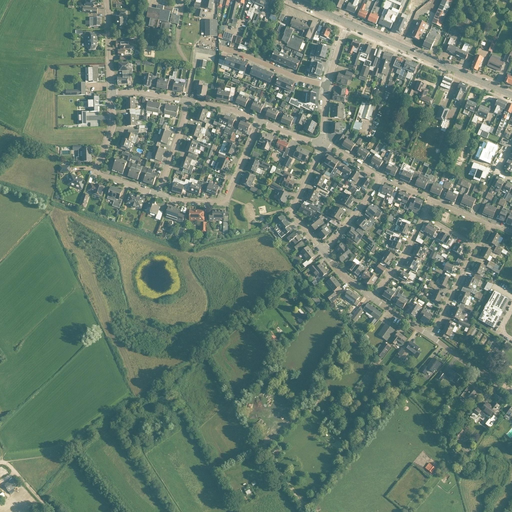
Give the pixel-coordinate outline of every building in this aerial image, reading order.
[(203,8),(212,10),(214,0),(206,0),(206,1),(205,1),(203,8)] [(238,3),(239,0),(235,0),(235,2),(234,2),(229,19),(233,20),(236,9),(237,9),(238,3)] [(248,0),(248,1),(253,3),(250,10),(253,11),(254,7),(257,0),(248,0)] [(253,11),(250,19),(252,19),(255,9),(257,10),(261,0),(257,0),(254,7),(253,11)] [(255,26),(256,26),(261,14),(267,0),(266,0),(261,0),(257,10),(260,11),(255,26)] [(261,14),(263,14),(264,15),(268,6),(270,2),(267,0),(261,14)] [(340,9),(342,5),(344,0),(336,0),(334,6),(340,9)] [(350,12),(355,1),(352,0),(350,4),(349,4),(346,10),(350,12)] [(379,24),(382,25),(390,29),(393,23),(393,24),(394,24),(401,6),(403,0),(388,0),(388,1),(386,0),(385,0),(382,7),(385,9),(381,17),(382,17),(379,24)] [(442,0),(442,1),(432,23),(441,27),(451,5),(453,0),(442,0)] [(360,12),(358,16),(365,20),(367,15),(368,13),(363,11),(367,3),(364,1),(360,12)] [(374,12),(375,12),(379,3),(376,2),(368,21),(376,24),(379,18),(373,15),(374,12)] [(178,24),(179,21),(180,16),(172,15),(173,9),(157,5),(156,9),(148,7),(146,17),(151,18),(149,26),(157,28),(157,27),(161,28),(160,31),(168,33),(170,23),(178,24)] [(125,30),(125,25),(126,25),(126,21),(124,21),(124,15),(126,15),(126,11),(119,12),(119,15),(120,15),(120,17),(116,17),(117,30),(125,30)] [(272,13),(270,19),(272,20),(271,22),(273,23),(272,24),(275,25),(276,24),(278,21),(276,20),(278,15),(272,13)] [(403,14),(395,31),(397,32),(396,33),(399,34),(400,33),(401,34),(407,21),(409,16),(403,14)] [(278,30),(277,32),(278,32),(284,35),(285,35),(282,41),(288,44),(287,47),(291,49),(298,51),(299,52),(305,37),(310,39),(313,33),(314,30),(314,29),(315,28),(316,24),(309,21),(308,24),(301,21),(291,17),(291,18),(287,28),(280,25),(278,30)] [(459,22),(458,26),(465,29),(466,27),(467,25),(469,26),(471,21),(469,20),(463,17),(461,22),(459,22)] [(100,18),(90,18),(90,27),(94,27),(94,26),(100,26),(100,18)] [(217,21),(206,21),(207,37),(217,37),(217,21)] [(426,24),(419,21),(413,32),(421,36),(426,24)] [(331,30),(324,28),(321,35),(320,38),(323,39),(322,39),(327,41),(328,38),(327,38),(331,30)] [(223,40),(231,42),(233,35),(225,32),(223,37),(223,40)] [(419,40),(421,36),(413,32),(411,37),(419,40)] [(95,46),(97,46),(96,37),(97,37),(95,37),(95,34),(94,33),(89,33),(88,33),(86,37),(86,46),(89,50),(95,50),(95,49),(95,46)] [(428,34),(422,47),(430,51),(432,47),(432,46),(436,38),(428,34)] [(446,52),(454,55),(457,49),(452,46),(455,41),(451,38),(450,40),(448,45),(449,45),(446,52)] [(125,56),(125,50),(130,50),(129,46),(134,45),(133,40),(129,40),(129,42),(116,42),(116,48),(120,47),(120,50),(118,50),(118,56),(121,56),(120,56),(120,60),(130,60),(130,56),(125,56)] [(356,54),(357,52),(361,43),(354,40),(351,46),(352,46),(349,53),(352,54),(353,52),(356,54)] [(491,52),(495,45),(489,42),(486,50),(491,52)] [(457,49),(454,55),(465,60),(467,56),(468,54),(466,52),(469,45),(465,43),(464,45),(461,51),(457,49)] [(317,51),(326,53),(328,48),(316,45),(315,50),(317,51)] [(361,53),(360,57),(367,60),(372,47),(365,45),(363,51),(362,50),(361,52),(361,53)] [(380,59),(380,56),(382,51),(376,49),(375,54),(371,66),(370,69),(374,70),(378,58),(380,59)] [(325,59),(326,53),(317,51),(315,50),(313,56),(316,56),(315,60),(320,61),(321,58),(325,59)] [(276,62),(280,54),(275,52),(271,60),(276,62)] [(281,64),(285,56),(285,54),(281,52),(280,54),(276,62),(281,64)] [(354,58),(352,65),(355,66),(357,66),(359,60),(360,57),(361,53),(357,52),(356,54),(354,58)] [(385,52),(383,57),(382,60),(377,78),(382,80),(384,75),(387,75),(390,63),(393,55),(385,52)] [(480,68),(482,64),(480,63),(483,58),(476,55),(471,68),(477,71),(479,67),(480,68)] [(286,66),(290,58),(285,56),(281,64),(286,66)] [(396,62),(393,67),(398,69),(396,73),(399,75),(399,74),(403,65),(405,60),(398,57),(396,62)] [(234,69),(237,60),(232,58),(229,67),(234,69)] [(291,68),(294,60),(290,58),(286,66),(291,68)] [(500,71),(502,68),(502,67),(503,64),(491,58),(487,66),(488,66),(488,65),(495,68),(495,69),(500,71)] [(239,71),(242,62),(237,60),(234,69),(239,71)] [(296,70),(300,62),(294,60),(291,68),(296,70)] [(323,65),(320,64),(320,61),(315,60),(312,68),(312,69),(322,71),(323,67),(323,65)] [(363,66),(360,76),(367,78),(370,68),(371,66),(372,62),(366,60),(363,66)] [(402,76),(399,75),(398,78),(404,81),(406,78),(412,63),(407,61),(403,69),(405,70),(402,76)] [(246,68),(248,64),(242,62),(239,71),(244,72),(244,75),(246,76),(249,70),(246,68)] [(418,66),(412,63),(406,78),(409,80),(412,73),(414,74),(418,66)] [(123,75),(133,75),(132,68),(129,68),(129,64),(119,64),(119,71),(126,71),(126,74),(123,75)] [(255,77),(259,69),(253,66),(252,71),(249,70),(246,76),(249,77),(250,75),(255,77)] [(89,72),(86,72),(87,75),(89,75),(89,83),(92,83),(97,83),(97,75),(98,75),(98,68),(93,68),(89,68),(89,72)] [(321,76),(322,71),(312,69),(312,68),(310,68),(308,77),(316,79),(317,76),(320,77),(320,75),(321,76)] [(260,79),(264,71),(259,69),(255,77),(260,79)] [(265,81),(269,73),(264,71),(260,79),(265,81)] [(351,81),(353,74),(347,72),(346,76),(339,74),(337,82),(347,85),(348,80),(351,81)] [(270,83),(274,75),(269,73),(265,81),(270,83)] [(155,80),(156,78),(156,77),(145,74),(145,76),(144,81),(145,82),(144,85),(151,87),(151,84),(154,85),(155,80)] [(157,74),(156,77),(156,78),(158,78),(157,88),(162,89),(164,79),(159,78),(159,74),(157,74)] [(123,78),(118,78),(118,85),(128,85),(128,81),(131,81),(131,75),(123,75),(123,78)] [(280,88),(284,79),(279,77),(275,85),(280,88)] [(453,80),(444,77),(440,86),(449,90),(453,80)] [(181,79),(180,82),(178,92),(184,93),(184,88),(187,89),(189,80),(186,79),(186,80),(181,79)] [(286,90),(289,82),(284,79),(280,88),(285,90),(286,90)] [(206,97),(207,92),(207,88),(201,87),(202,82),(196,81),(195,85),(194,90),(198,90),(197,96),(200,96),(200,97),(201,97),(206,97)] [(293,93),(296,88),(293,86),(294,84),(289,82),(286,90),(285,90),(284,92),(290,94),(291,92),(293,93)] [(416,87),(415,90),(421,92),(420,96),(418,99),(416,103),(423,106),(425,103),(427,103),(427,104),(430,106),(431,105),(433,100),(425,97),(428,91),(423,89),(425,85),(418,82),(416,87)] [(77,90),(66,91),(66,96),(85,95),(85,83),(77,83),(77,90)] [(465,93),(466,91),(468,86),(460,83),(454,99),(458,101),(462,92),(465,93)] [(221,99),(223,100),(224,91),(219,90),(219,87),(216,86),(214,95),(217,95),(216,99),(220,100),(221,99)] [(345,95),(346,88),(339,87),(338,93),(334,93),(333,100),(344,102),(345,95)] [(234,96),(235,90),(235,88),(231,88),(231,89),(225,88),(225,91),(224,91),(223,100),(225,100),(225,101),(229,102),(230,95),(234,96)] [(294,101),(292,105),(300,109),(301,107),(313,113),(314,109),(312,109),(312,105),(315,105),(316,94),(306,93),(305,103),(302,103),(295,100),(294,101)] [(240,105),(244,97),(239,95),(236,103),(240,105)] [(90,101),(88,101),(89,108),(88,108),(90,108),(90,112),(98,112),(98,107),(99,106),(99,105),(99,104),(99,103),(99,101),(99,97),(90,97),(90,101)] [(249,99),(244,97),(240,105),(245,107),(249,99)] [(255,112),(259,103),(260,100),(258,99),(257,102),(254,101),(251,110),(255,112)] [(497,114),(503,101),(498,99),(494,106),(496,107),(493,113),(497,114)] [(152,112),(154,103),(152,103),(152,102),(148,101),(147,106),(146,108),(144,108),(143,111),(146,111),(152,112)] [(474,111),(477,105),(468,101),(469,101),(463,113),(468,115),(470,111),(473,112),(474,111)] [(504,110),(505,108),(507,103),(503,101),(497,114),(500,116),(503,109),(504,110)] [(356,122),(360,123),(362,118),(370,120),(374,106),(362,102),(356,122)] [(161,114),(162,111),(159,111),(160,108),(161,104),(157,103),(157,104),(154,103),(152,112),(159,114),(159,113),(161,114)] [(264,105),(259,103),(255,112),(260,114),(264,105)] [(127,110),(130,110),(130,113),(138,113),(138,110),(135,110),(135,104),(126,105),(127,110)] [(164,114),(170,116),(172,107),(170,106),(170,105),(166,104),(164,112),(162,111),(161,114),(164,114)] [(501,131),(505,120),(506,120),(508,113),(511,114),(511,111),(511,105),(508,104),(506,108),(497,130),(501,131)] [(344,118),(344,115),(343,115),(343,105),(334,105),(334,108),(333,108),(332,118),(344,118)] [(175,107),(172,107),(170,116),(177,117),(179,107),(175,106),(175,107)] [(436,118),(444,122),(449,110),(441,106),(436,118)] [(266,116),(271,118),(274,109),(269,107),(266,116)] [(476,112),(472,122),(476,124),(479,117),(486,120),(490,110),(487,108),(486,110),(480,108),(478,113),(476,112)] [(279,111),(274,109),(271,118),(275,120),(279,111)] [(198,115),(207,118),(208,112),(200,110),(198,115)] [(86,112),(78,112),(79,125),(86,125),(86,112)] [(281,122),(286,124),(289,116),(284,114),(281,122)] [(205,123),(207,118),(198,115),(197,120),(205,123)] [(313,133),(316,124),(308,120),(307,121),(304,120),(306,117),(300,115),(296,123),(302,125),(303,124),(306,126),(305,129),(304,128),(304,130),(307,131),(306,132),(309,133),(310,132),(313,133)] [(226,127),(230,118),(225,116),(224,118),(221,116),(219,120),(219,122),(217,126),(220,128),(222,125),(226,127)] [(289,116),(286,124),(290,127),(292,123),(295,124),(297,118),(294,117),(294,118),(289,116)] [(226,127),(224,133),(231,136),(233,133),(237,124),(234,123),(235,120),(230,118),(226,127)] [(442,127),(441,131),(444,132),(445,133),(450,121),(445,119),(443,125),(442,127)] [(240,136),(242,133),(246,124),(241,122),(239,125),(237,124),(233,133),(231,136),(232,136),(234,137),(236,134),(240,136)] [(331,134),(339,135),(340,124),(332,123),(331,134)] [(160,135),(169,138),(169,136),(170,136),(172,133),(167,131),(165,130),(166,125),(164,124),(162,129),(160,135)] [(249,136),(252,129),(249,128),(250,126),(246,124),(242,133),(245,134),(249,136)] [(195,125),(193,131),(201,134),(203,128),(195,125)] [(135,143),(138,134),(146,133),(148,129),(140,129),(139,129),(139,130),(133,130),(128,131),(129,131),(127,135),(126,135),(125,140),(123,139),(132,142),(135,143)] [(191,136),(196,138),(199,139),(201,134),(193,131),(191,136)] [(259,142),(263,143),(265,144),(263,149),(268,151),(274,137),(269,135),(269,136),(263,134),(259,142)] [(157,144),(160,145),(160,143),(163,143),(167,145),(169,141),(168,141),(169,138),(160,135),(158,142),(157,144)] [(225,138),(224,141),(227,143),(225,147),(234,151),(236,146),(232,145),(233,142),(230,141),(225,138)] [(130,152),(131,149),(129,148),(131,142),(132,143),(132,142),(123,139),(122,145),(121,149),(130,152)] [(342,146),(346,149),(351,142),(346,139),(342,146)] [(189,141),(187,147),(196,150),(199,151),(201,146),(203,146),(204,143),(200,142),(193,140),(192,142),(189,141)] [(285,153),(287,148),(288,144),(279,140),(277,144),(275,149),(285,153)] [(355,145),(351,142),(346,149),(351,151),(355,145)] [(154,153),(163,156),(164,153),(164,154),(166,150),(159,147),(160,145),(157,144),(156,147),(156,146),(154,153)] [(480,150),(493,155),(494,152),(497,153),(499,147),(494,145),(493,147),(488,144),(487,146),(484,144),(482,150),(480,150)] [(197,156),(194,155),(196,150),(187,147),(186,152),(189,153),(188,156),(197,159),(197,156)] [(219,154),(225,156),(226,153),(232,156),(234,151),(225,147),(223,152),(220,150),(219,153),(219,154)] [(356,155),(360,157),(365,150),(360,147),(356,155)] [(293,156),(301,160),(301,159),(306,161),(310,153),(305,150),(305,152),(297,148),(293,156)] [(387,159),(386,161),(385,164),(384,167),(387,168),(385,173),(390,175),(393,166),(394,163),(390,161),(392,155),(391,155),(393,150),(392,149),(389,154),(387,159)] [(82,162),(86,162),(91,161),(91,150),(83,150),(83,157),(82,157),(82,162)] [(365,160),(367,156),(369,153),(365,150),(360,157),(365,160)] [(480,150),(478,156),(481,158),(480,159),(486,161),(485,162),(490,164),(492,159),(490,158),(491,155),(493,155),(480,150)] [(372,159),(370,163),(374,166),(379,159),(380,157),(376,154),(377,153),(374,151),(373,153),(375,155),(374,156),(372,159)] [(151,156),(152,157),(152,159),(151,159),(150,161),(154,162),(154,160),(161,162),(163,158),(162,158),(163,156),(154,153),(152,152),(151,156)] [(221,158),(219,163),(227,167),(230,162),(224,159),(225,156),(219,154),(218,157),(221,158)] [(324,163),(329,166),(334,159),(331,158),(332,157),(327,154),(324,159),(326,161),(324,163)] [(196,161),(197,159),(188,156),(187,158),(184,157),(182,162),(194,167),(196,161)] [(285,171),(287,167),(289,168),(293,159),(287,157),(281,169),(285,171)] [(123,175),(127,163),(116,159),(112,171),(117,173),(117,171),(118,172),(118,173),(123,175)] [(338,168),(339,167),(342,163),(337,160),(336,161),(334,159),(329,166),(334,169),(329,177),(330,178),(332,179),(333,178),(334,176),(336,173),(337,172),(339,168),(338,168)] [(381,165),(383,162),(379,159),(374,166),(379,169),(381,165)] [(256,172),(259,174),(260,170),(257,168),(259,164),(251,160),(248,169),(255,173),(256,172)] [(137,165),(133,163),(130,162),(127,169),(130,170),(128,177),(133,178),(137,165)] [(191,175),(192,172),(194,167),(182,162),(180,168),(184,169),(183,172),(189,174),(191,175)] [(212,170),(215,171),(220,173),(218,172),(219,170),(225,172),(227,167),(219,163),(216,162),(214,167),(212,170)] [(474,162),(470,171),(476,173),(474,179),(480,181),(481,178),(486,179),(488,175),(485,173),(487,168),(474,162)] [(339,168),(337,172),(336,173),(338,174),(340,175),(342,173),(348,177),(352,171),(345,166),(346,166),(342,163),(339,168)] [(403,164),(402,168),(399,174),(401,176),(400,179),(405,181),(408,172),(410,169),(405,167),(406,165),(403,164)] [(137,165),(133,178),(138,180),(140,174),(143,175),(145,167),(142,166),(142,167),(137,165)] [(393,166),(390,175),(394,177),(396,172),(398,168),(393,166)] [(148,168),(145,167),(143,175),(145,176),(143,182),(148,184),(152,172),(153,170),(148,168)] [(283,176),(283,175),(286,177),(285,178),(282,185),(291,189),(295,183),(289,180),(290,179),(291,179),(292,175),(285,172),(278,168),(276,173),(283,176)] [(349,192),(351,194),(362,178),(359,176),(360,175),(354,171),(348,180),(348,182),(352,184),(351,186),(352,187),(349,192)] [(408,172),(405,181),(410,183),(411,180),(414,181),(417,172),(415,171),(414,173),(413,174),(408,172)] [(159,174),(152,172),(148,184),(153,186),(156,177),(157,178),(159,174)] [(420,173),(417,172),(414,181),(416,182),(415,185),(420,188),(425,176),(420,174),(420,173)] [(250,187),(255,176),(246,173),(247,173),(244,180),(243,179),(241,183),(245,185),(245,186),(247,187),(248,186),(250,187)] [(323,183),(326,179),(329,180),(330,178),(329,177),(324,174),(322,177),(317,174),(316,176),(317,176),(315,179),(323,183)] [(428,183),(430,184),(433,176),(434,176),(431,175),(430,176),(425,174),(425,176),(420,188),(425,190),(428,183)] [(71,175),(67,185),(82,190),(83,185),(81,185),(83,180),(76,177),(71,175)] [(438,187),(439,184),(434,182),(436,179),(436,177),(433,176),(430,184),(433,185),(430,192),(435,194),(438,187)] [(351,194),(354,195),(357,190),(359,191),(362,186),(363,187),(362,189),(362,190),(364,191),(365,191),(366,189),(371,182),(365,178),(364,180),(362,178),(351,194)] [(177,193),(181,181),(174,179),(171,186),(173,187),(172,191),(177,193)] [(181,181),(177,193),(182,195),(182,194),(185,195),(186,191),(190,181),(186,179),(185,182),(181,181)] [(194,194),(198,181),(190,179),(190,181),(186,191),(194,194)] [(322,189),(321,191),(327,194),(328,192),(325,190),(327,185),(323,183),(315,179),(314,182),(313,182),(312,184),(322,189)] [(491,187),(494,189),(495,187),(497,188),(495,191),(499,193),(500,191),(503,186),(504,183),(499,180),(497,183),(494,182),(491,187)] [(203,183),(198,181),(194,194),(199,195),(200,191),(203,192),(204,189),(205,186),(203,185),(203,183)] [(443,188),(446,189),(449,190),(451,184),(449,183),(446,181),(443,188)] [(206,185),(205,186),(204,189),(207,190),(206,192),(211,194),(214,185),(209,183),(209,184),(206,183),(206,185)] [(505,201),(511,189),(511,187),(511,186),(507,183),(505,187),(503,186),(500,191),(503,192),(504,191),(507,192),(503,199),(505,201)] [(101,197),(103,192),(105,187),(98,185),(98,186),(96,185),(95,186),(91,184),(89,189),(89,191),(93,192),(93,194),(101,197)] [(443,186),(439,184),(438,187),(435,194),(440,196),(443,189),(442,189),(443,186)] [(216,196),(217,194),(218,192),(220,192),(221,187),(214,185),(211,194),(216,196)] [(380,194),(386,196),(389,188),(384,185),(384,187),(381,186),(378,192),(381,193),(380,194)] [(109,192),(108,196),(111,197),(110,200),(114,201),(112,206),(119,209),(122,200),(119,199),(120,196),(122,191),(118,190),(116,190),(116,189),(111,187),(109,192)] [(392,204),(392,202),(397,192),(394,191),(394,190),(389,188),(386,196),(389,198),(388,201),(389,202),(392,204)] [(316,198),(318,193),(309,189),(308,191),(309,191),(308,194),(316,198)] [(347,194),(344,199),(352,204),(353,201),(354,201),(355,200),(350,196),(351,194),(349,192),(346,190),(344,192),(347,194)] [(276,199),(280,201),(284,203),(289,195),(280,191),(276,199)] [(400,206),(401,203),(405,194),(400,192),(399,193),(397,192),(392,202),(400,206)] [(305,198),(308,200),(306,202),(310,205),(312,205),(314,203),(316,204),(319,200),(316,198),(308,194),(307,197),(306,197),(305,198)] [(405,194),(401,203),(405,205),(404,208),(404,209),(407,211),(408,209),(412,199),(410,198),(410,196),(405,194)] [(130,195),(127,204),(131,205),(131,206),(131,207),(131,208),(132,208),(133,209),(134,209),(135,209),(135,208),(136,207),(141,209),(144,200),(138,198),(139,197),(136,196),(135,197),(130,195)] [(466,205),(467,205),(470,198),(464,195),(460,205),(465,207),(466,205)] [(476,200),(470,198),(467,205),(467,206),(466,208),(471,210),(476,200)] [(350,206),(352,204),(344,199),(341,203),(350,208),(351,207),(350,206)] [(412,199),(408,209),(412,210),(411,212),(417,214),(419,210),(423,202),(416,199),(415,200),(412,199)] [(143,210),(144,210),(147,211),(147,210),(151,212),(150,213),(157,215),(156,219),(160,221),(161,217),(163,212),(159,211),(160,207),(157,206),(157,205),(157,204),(155,204),(156,203),(150,201),(149,204),(146,203),(143,210)] [(316,215),(317,212),(320,213),(321,212),(322,210),(319,209),(312,205),(310,205),(309,208),(303,204),(299,211),(310,216),(312,212),(316,215)] [(487,215),(488,215),(492,207),(486,205),(482,214),(487,216),(487,215)] [(175,208),(174,208),(169,206),(167,211),(166,217),(170,218),(177,221),(182,223),(183,220),(184,215),(180,213),(180,212),(175,210),(175,209),(175,208)] [(377,208),(375,206),(373,209),(370,206),(366,212),(372,218),(375,215),(378,217),(383,212),(377,208)] [(345,212),(341,210),(337,207),(334,211),(334,212),(341,216),(343,214),(344,214),(345,212)] [(497,209),(492,207),(488,215),(488,217),(492,219),(497,209)] [(502,210),(498,220),(504,222),(505,218),(508,219),(510,214),(511,211),(506,209),(506,211),(502,210)] [(340,219),(341,216),(331,210),(328,214),(327,213),(325,216),(332,220),(335,222),(336,219),(339,221),(340,219)] [(204,221),(204,216),(204,211),(197,211),(190,211),(190,216),(190,220),(204,221)] [(209,213),(209,218),(209,221),(213,221),(213,220),(224,220),(224,221),(224,223),(223,223),(223,232),(227,232),(227,233),(228,233),(228,225),(228,224),(227,223),(226,223),(226,221),(227,221),(228,221),(228,213),(225,213),(225,211),(213,211),(213,213),(209,213)] [(319,214),(313,219),(311,221),(313,223),(311,225),(315,230),(318,227),(320,226),(323,223),(320,220),(323,218),(319,214)] [(282,216),(278,219),(275,222),(277,225),(276,227),(281,232),(278,234),(281,238),(291,231),(288,227),(290,225),(287,222),(286,222),(285,221),(285,220),(282,216)] [(362,217),(356,224),(364,230),(367,225),(369,227),(374,222),(371,220),(367,217),(365,220),(362,217)] [(399,227),(408,230),(410,225),(401,222),(403,219),(399,217),(396,225),(399,227)] [(424,232),(428,234),(433,227),(430,225),(431,224),(429,223),(427,227),(423,225),(421,231),(423,233),(424,232)] [(328,234),(331,232),(325,225),(322,228),(320,230),(318,232),(320,234),(319,235),(323,240),(324,239),(325,239),(327,237),(327,236),(329,234),(328,234)] [(408,230),(399,227),(397,231),(393,230),(392,233),(394,234),(400,236),(401,233),(406,235),(408,230)] [(434,240),(436,238),(438,234),(436,232),(438,229),(436,228),(433,227),(428,234),(433,237),(432,238),(434,240)] [(352,228),(347,235),(354,240),(357,243),(360,239),(364,234),(358,229),(356,232),(352,228)] [(389,240),(392,242),(401,245),(403,241),(398,239),(400,236),(394,234),(392,233),(387,230),(386,233),(391,235),(390,237),(391,238),(389,240)] [(436,239),(441,241),(439,244),(442,246),(449,235),(447,234),(446,235),(441,232),(436,239)] [(297,251),(304,244),(302,242),(300,240),(302,239),(297,233),(295,235),(294,233),(287,239),(290,242),(292,240),(296,246),(294,248),(297,251)] [(500,237),(498,235),(493,233),(491,238),(497,241),(500,237)] [(449,235),(442,246),(447,249),(449,246),(451,248),(455,241),(450,238),(451,236),(449,235)] [(488,242),(493,245),(495,246),(497,241),(491,238),(488,242)] [(392,242),(390,246),(389,246),(387,245),(385,248),(390,249),(391,250),(395,252),(397,249),(399,250),(401,245),(392,242)] [(345,248),(344,246),(340,243),(334,248),(336,247),(340,252),(335,256),(342,262),(351,254),(345,247),(345,248)] [(461,246),(456,243),(452,250),(459,255),(462,250),(464,250),(466,247),(462,245),(461,246)] [(413,254),(418,257),(421,258),(424,253),(425,253),(428,248),(425,247),(421,245),(419,248),(417,247),(413,254)] [(308,247),(305,249),(304,249),(302,250),(303,251),(302,252),(306,258),(307,261),(303,264),(305,268),(313,261),(311,259),(314,256),(310,251),(311,251),(308,247)] [(495,249),(501,253),(506,255),(507,252),(503,249),(502,250),(496,247),(495,249)] [(483,252),(490,256),(492,251),(490,250),(485,248),(483,252)] [(387,251),(384,256),(391,261),(392,259),(393,260),(395,257),(394,256),(396,252),(395,252),(391,250),(390,249),(388,252),(387,251)] [(490,256),(483,252),(480,257),(487,260),(490,256)] [(352,273),(358,265),(357,266),(353,262),(357,256),(355,254),(347,264),(349,266),(347,269),(352,273)] [(387,265),(388,266),(390,263),(391,261),(384,256),(381,261),(382,261),(380,264),(381,265),(385,268),(387,265)] [(407,267),(411,269),(414,270),(416,272),(418,268),(417,268),(421,262),(414,258),(412,261),(410,260),(409,263),(408,263),(407,264),(407,265),(407,267)] [(485,266),(480,264),(476,262),(475,264),(476,264),(475,267),(483,271),(485,266)] [(495,265),(489,262),(488,264),(494,268),(500,271),(501,268),(495,265)] [(358,265),(352,273),(353,272),(358,276),(360,273),(363,275),(368,268),(365,266),(364,267),(359,263),(358,265)] [(443,272),(446,273),(450,275),(453,269),(454,270),(456,266),(452,265),(452,266),(446,263),(443,272)] [(321,278),(323,276),(327,273),(320,265),(317,268),(315,265),(310,269),(316,277),(319,275),(321,278)] [(382,275),(385,269),(380,266),(376,271),(382,275)] [(485,272),(483,271),(475,267),(473,270),(472,270),(472,272),(476,273),(474,276),(481,279),(482,276),(484,276),(485,272)] [(366,271),(364,273),(362,277),(365,279),(365,278),(366,279),(364,282),(370,287),(373,283),(377,278),(373,275),(370,273),(370,274),(366,271)] [(400,278),(399,278),(406,282),(408,279),(413,281),(416,275),(410,272),(408,275),(402,272),(400,275),(401,276),(400,278)] [(441,280),(448,283),(450,278),(443,275),(441,280)] [(466,281),(476,286),(477,286),(479,282),(481,279),(474,276),(473,279),(467,276),(466,278),(467,278),(466,281)] [(334,291),(336,289),(340,286),(333,277),(332,278),(331,278),(330,279),(331,279),(327,282),(334,291)] [(448,283),(441,280),(439,285),(446,288),(448,283)] [(464,284),(463,286),(469,288),(468,290),(471,291),(470,293),(473,294),(475,289),(474,289),(472,288),(474,285),(466,281),(465,284),(464,284)] [(393,296),(395,298),(398,294),(401,290),(402,288),(399,286),(398,288),(395,293),(388,289),(386,293),(385,292),(383,296),(390,301),(393,296)] [(357,307),(360,302),(357,300),(359,298),(349,290),(344,297),(354,304),(353,304),(357,307)] [(459,296),(470,302),(472,297),(469,296),(469,295),(460,291),(460,293),(459,296)] [(485,309),(478,320),(493,329),(500,317),(498,317),(501,312),(502,311),(508,299),(503,296),(504,296),(494,291),(487,305),(485,309)] [(333,292),(327,297),(329,300),(334,296),(336,295),(333,292)] [(403,309),(405,305),(407,302),(408,300),(398,294),(395,298),(393,301),(397,303),(397,304),(399,305),(398,306),(403,309)] [(465,308),(471,311),(473,308),(468,306),(470,302),(459,296),(458,299),(457,299),(456,301),(466,305),(465,308)] [(314,297),(310,300),(316,307),(321,301),(318,298),(316,300),(314,297)] [(415,316),(417,312),(420,308),(417,306),(418,303),(415,301),(417,299),(414,297),(409,305),(412,307),(408,312),(415,316)] [(313,310),(311,307),(307,303),(304,306),(310,313),(313,310)] [(378,320),(378,319),(379,318),(380,317),(382,314),(368,304),(365,308),(364,309),(378,320)] [(463,310),(458,308),(453,306),(453,308),(452,311),(460,315),(463,310)] [(353,316),(351,318),(355,322),(363,312),(359,308),(355,313),(353,316)] [(297,312),(300,316),(303,320),(308,316),(306,313),(304,314),(300,309),(297,312)] [(428,324),(432,317),(429,315),(430,313),(424,309),(419,317),(422,319),(421,320),(425,323),(425,322),(428,324)] [(449,316),(459,320),(458,323),(469,328),(470,325),(462,322),(465,317),(460,315),(452,311),(451,314),(450,314),(449,316)] [(377,321),(372,318),(369,323),(373,326),(377,321)] [(446,326),(444,328),(452,332),(455,333),(457,328),(455,327),(456,324),(453,323),(447,320),(445,325),(446,326)] [(386,324),(378,335),(387,341),(395,330),(386,324)] [(450,337),(452,332),(444,328),(443,331),(442,330),(440,336),(446,338),(447,336),(450,337)] [(267,335),(271,341),(275,338),(271,332),(267,335)] [(394,338),(391,342),(395,345),(396,344),(399,346),(400,346),(401,346),(402,346),(402,345),(403,345),(404,343),(407,339),(398,333),(395,337),(394,338)] [(417,359),(418,357),(421,353),(418,351),(419,348),(411,342),(406,348),(414,355),(413,356),(417,359)] [(385,343),(377,355),(382,359),(390,347),(385,343)] [(424,365),(420,371),(425,374),(428,370),(433,373),(435,369),(436,370),(440,364),(433,358),(427,367),(424,365)] [(272,375),(280,365),(276,362),(270,370),(271,371),(269,373),(272,375)] [(14,377),(17,375),(12,365),(3,370),(5,373),(7,372),(9,375),(12,374),(12,373),(14,377)] [(446,376),(455,383),(454,385),(457,388),(461,383),(458,381),(459,380),(459,379),(460,377),(457,375),(451,371),(446,376)] [(24,395),(22,380),(18,381),(13,381),(14,386),(12,386),(12,391),(14,391),(14,396),(24,395)] [(470,384),(467,388),(461,396),(469,402),(471,399),(475,394),(478,397),(481,393),(478,390),(477,391),(473,388),(473,387),(470,384)] [(309,394),(305,399),(311,404),(315,399),(309,394)] [(424,406),(427,402),(420,396),(418,399),(421,401),(419,402),(424,406)] [(304,400),(298,408),(303,412),(309,404),(304,400)] [(486,403),(481,410),(486,413),(484,415),(490,419),(494,422),(497,418),(493,415),(497,411),(496,410),(496,409),(497,409),(497,408),(498,406),(495,403),(492,407),(490,406),(486,403)] [(477,408),(473,414),(470,417),(475,421),(477,417),(476,417),(481,411),(477,408)] [(462,436),(461,436),(465,431),(461,428),(458,432),(457,432),(453,437),(454,437),(452,439),(456,442),(458,440),(458,441),(462,436)] [(511,436),(511,429),(511,428),(503,433),(507,439),(511,436)] [(4,485),(6,489),(8,492),(18,486),(14,479),(4,485)]
